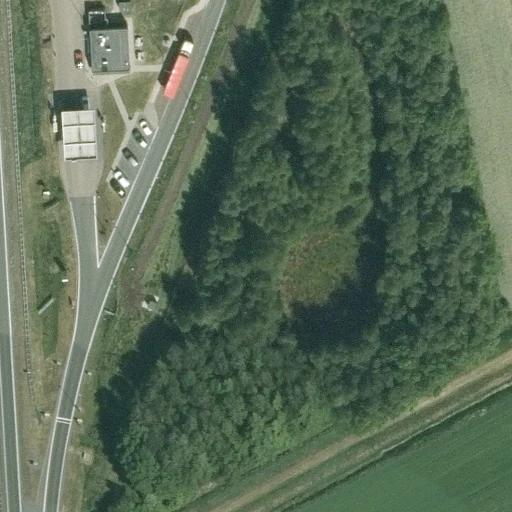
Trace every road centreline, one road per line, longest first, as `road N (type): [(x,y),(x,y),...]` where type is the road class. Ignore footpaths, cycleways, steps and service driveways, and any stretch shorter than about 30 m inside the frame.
road 1 (track): [(511,351),(218,511)]
road 2 (trunk): [(14,511),(0,267)]
